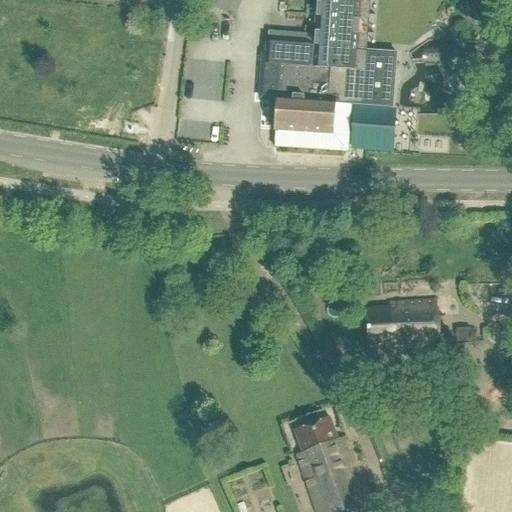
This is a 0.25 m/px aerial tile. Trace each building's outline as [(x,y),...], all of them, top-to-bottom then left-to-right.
[(278,66),(277,96),(274,131),(276,131),(277,131),(276,147),(347,151),(348,151),(348,149),(351,105),(392,108),(397,54),(367,51),(370,0),(317,0),(316,35),(315,46),(267,43),(266,54),(265,65),(278,66)] [(395,350),(439,345),(434,300),(389,304),(390,308),(366,311),(369,349),(395,346),(395,350)] [(472,329),(455,330),(456,343),(472,342),(472,329)] [(511,364),(497,386),(511,395),(511,364)] [(393,370),(395,390),(444,386),(442,365),(393,370)] [(318,511),(370,511),(366,500),(370,498),(361,477),(354,480),(351,468),(357,465),(347,437),(339,440),(331,418),(294,432),(302,453),(297,455),(318,511)]
